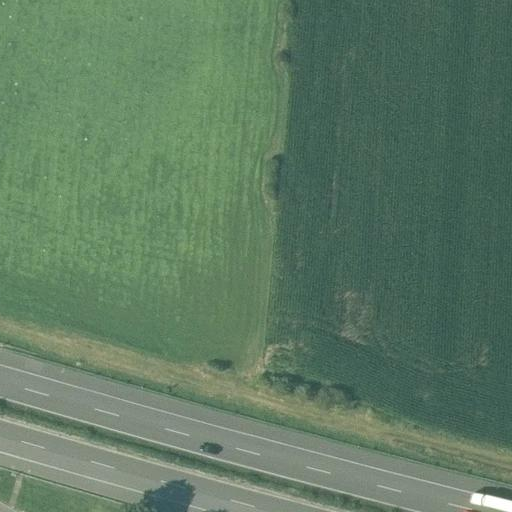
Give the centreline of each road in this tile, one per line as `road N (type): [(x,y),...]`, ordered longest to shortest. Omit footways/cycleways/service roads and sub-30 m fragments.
road 1 (track): [(511,456),(327,413),(0,316)]
road 2 (motorway): [(488,511),(0,379)]
road 3 (motorway): [(0,435),(287,511)]
